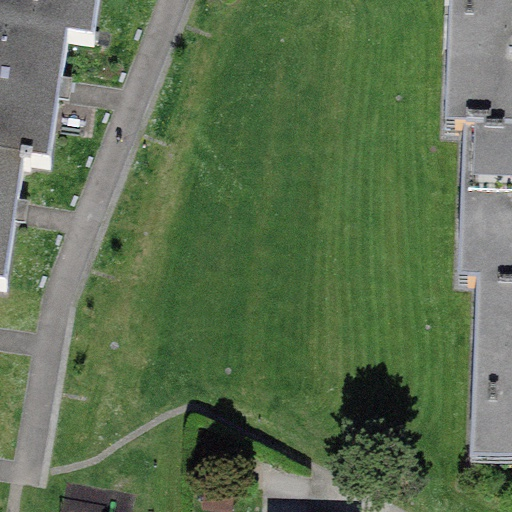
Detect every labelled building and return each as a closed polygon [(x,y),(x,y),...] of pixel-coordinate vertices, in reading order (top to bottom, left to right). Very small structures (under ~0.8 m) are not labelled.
[(95,0),(0,0),(0,28),(67,38),(89,41),(95,0)] [(511,0),(443,0),(440,136),(460,136),(511,137),(511,0)] [(0,28),(0,165),(21,168),(48,172),(67,38),(0,28)] [(456,283),(475,284),(511,284),(511,137),(460,136),(456,283)] [(0,165),(0,292),(3,293),(21,168),(0,165)] [(511,284),(475,284),(470,471),(511,472),(511,284)]
